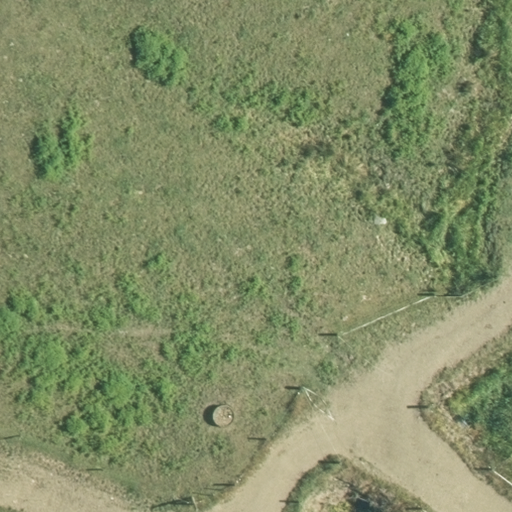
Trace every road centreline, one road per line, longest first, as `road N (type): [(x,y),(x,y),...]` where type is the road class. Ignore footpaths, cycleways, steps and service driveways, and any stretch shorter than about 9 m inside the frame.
road 1 (track): [(511,261),(349,365),(266,436),(224,511)]
road 2 (track): [(349,365),(457,511)]
